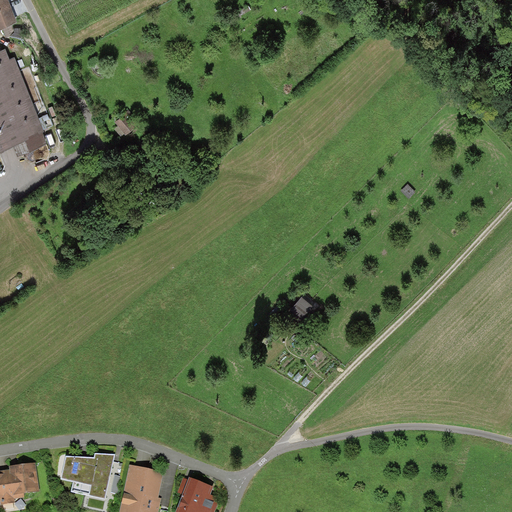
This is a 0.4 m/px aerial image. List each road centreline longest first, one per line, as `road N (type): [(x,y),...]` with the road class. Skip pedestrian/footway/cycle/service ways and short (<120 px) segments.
road 1 (track): [(271,450),(511,203)]
road 2 (track): [(239,482),(271,450),(349,433),(413,427),(511,442)]
road 3 (residential): [(0,451),(38,442),(136,442),(239,482)]
